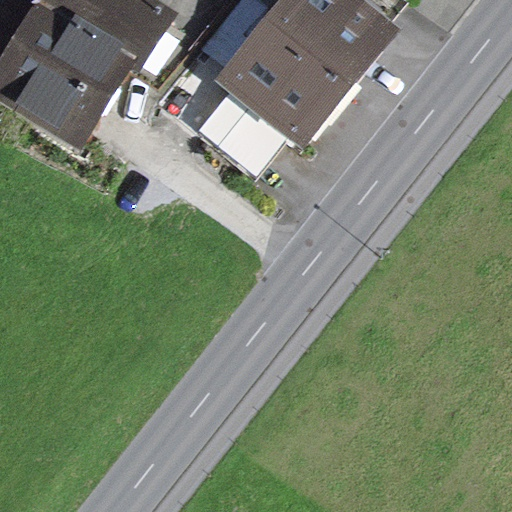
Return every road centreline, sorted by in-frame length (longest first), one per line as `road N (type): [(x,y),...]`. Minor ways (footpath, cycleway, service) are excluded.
road 1 (tertiary): [(511,9),(242,333),(107,511)]
road 2 (unknown): [(296,269),(182,174),(177,157),(180,125),(198,93),(266,0)]
